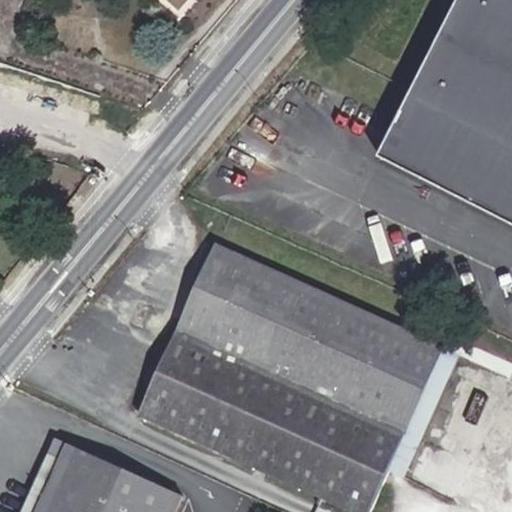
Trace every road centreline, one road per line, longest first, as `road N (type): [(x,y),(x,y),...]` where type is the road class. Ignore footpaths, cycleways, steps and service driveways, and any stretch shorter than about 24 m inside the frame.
road 1 (unknown): [(511,278),(281,155)]
road 2 (residential): [(0,348),(147,171)]
road 3 (residential): [(147,171),(290,0)]
road 4 (residential): [(147,171),(0,119)]
